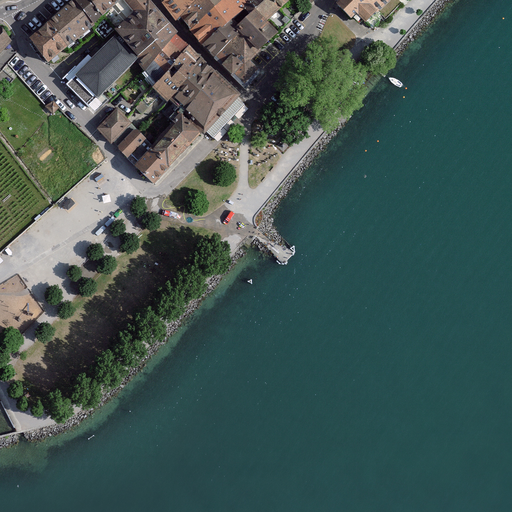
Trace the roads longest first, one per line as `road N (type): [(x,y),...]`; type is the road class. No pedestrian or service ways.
road 1 (residential): [(9,7),(27,53),(157,196)]
road 2 (track): [(0,360),(157,196)]
road 3 (residential): [(153,0),(254,102)]
road 4 (residential): [(327,0),(254,102)]
